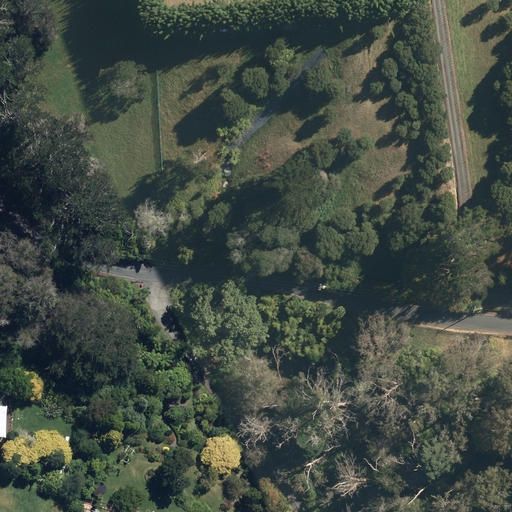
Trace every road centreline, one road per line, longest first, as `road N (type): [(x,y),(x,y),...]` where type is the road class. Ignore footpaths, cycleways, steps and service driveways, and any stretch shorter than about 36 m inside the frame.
road 1 (unclassified): [(0,218),(126,275),(511,324)]
road 2 (track): [(163,279),(168,321),(189,362),(219,405),(270,448),(312,511)]
